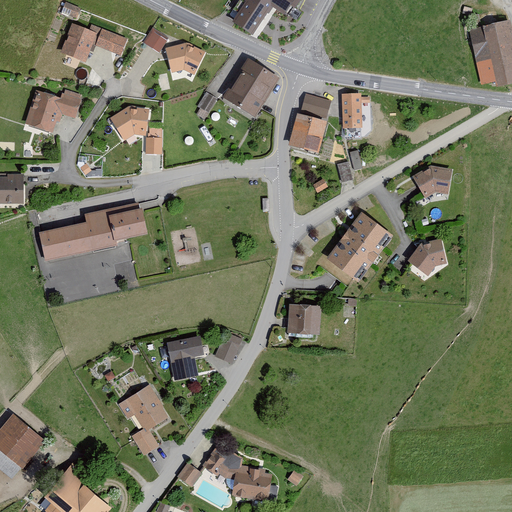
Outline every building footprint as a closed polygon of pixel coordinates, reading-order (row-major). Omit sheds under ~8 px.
[(302,0),(245,0),(247,1),(233,22),(254,35),(273,7),(285,15),(291,6),(296,10),(302,0)] [(77,16),(80,6),(64,1),(61,12),(77,16)] [(511,25),(511,19),(468,29),(482,90),(511,83),(511,25)] [(60,53),(86,63),(98,33),(72,23),(60,53)] [(102,28),(95,46),(121,56),(128,39),(102,28)] [(144,42),(159,53),(168,40),(152,30),(144,42)] [(187,42),(165,48),(171,73),(184,70),(195,75),(207,52),(187,42)] [(275,81),(240,58),(215,96),(250,119),(275,81)] [(83,103),(34,88),(22,127),(55,137),(61,119),(76,124),(83,103)] [(364,94),(341,96),(344,132),(367,130),(364,94)] [(328,107),(306,101),(293,150),(315,156),(328,107)] [(147,137),(151,110),(128,106),(110,118),(125,141),(135,135),(147,137)] [(163,138),(146,138),(146,154),(162,154),(163,138)] [(360,149),(351,150),(354,169),(362,168),(360,149)] [(341,180),(353,178),(349,160),(338,162),(341,180)] [(431,167),(414,177),(425,201),(433,195),(447,198),(451,172),(431,167)] [(21,177),(0,177),(0,206),(22,206),(21,177)] [(141,206),(38,228),(46,266),(149,244),(141,206)] [(359,282),(393,235),(361,212),(327,259),(359,282)] [(420,243),(407,261),(428,281),(436,273),(448,270),(441,240),(420,243)] [(323,308),(291,307),(289,339),(321,340),(323,308)] [(201,336),(167,342),(174,381),(198,376),(195,357),(204,355),(201,336)] [(240,343),(225,336),(217,355),(232,361),(240,343)] [(151,386),(119,404),(128,419),(135,415),(143,429),(131,436),(143,457),(160,447),(150,430),(170,418),(151,386)] [(42,443),(11,419),(0,433),(0,472),(11,481),(42,443)] [(217,441),(201,466),(219,478),(234,480),(232,496),(268,502),(272,475),(265,474),(266,469),(241,465),(242,458),(217,441)] [(202,473),(188,463),(177,477),(192,488),(202,473)] [(114,511),(116,510),(69,467),(42,497),(52,506),(46,511),(114,511)] [(161,501),(157,511),(158,511),(167,511),(171,504),(161,501)]
